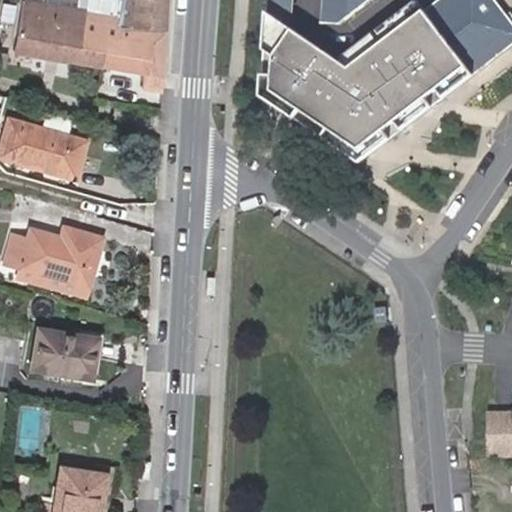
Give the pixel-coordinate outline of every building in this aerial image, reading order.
[(81,11),(82,2),(75,0),(20,0),(20,3),(81,11)] [(82,0),(82,2),(81,11),(116,17),(118,5),(93,0),(82,0)] [(118,0),(118,5),(116,17),(115,23),(164,32),(165,0),(118,0)] [(269,0),(262,96),(360,162),(465,80),(511,44),(511,23),(494,0),(269,0)] [(13,52),(101,67),(105,38),(78,33),(81,11),(20,3),(13,52)] [(105,38),(101,67),(142,75),(162,78),(164,32),(115,23),(116,17),(81,11),(78,33),(105,38)] [(141,91),(161,95),(162,78),(142,75),(141,91)] [(0,147),(0,158),(75,182),(87,143),(66,136),(70,120),(44,112),(40,128),(9,119),(0,147)] [(85,299),(88,289),(93,274),(88,272),(92,257),(97,258),(102,241),(66,230),(63,241),(32,232),(29,241),(14,236),(5,263),(18,268),(15,278),(85,299)] [(99,268),(108,271),(117,241),(107,238),(99,268)] [(388,308),(379,308),(380,322),(389,322),(388,308)] [(90,379),(96,339),(37,330),(31,370),(90,379)] [(511,411),(490,412),(490,460),(511,459),(511,411)] [(90,511),(94,485),(51,481),(47,511),(90,511)]
